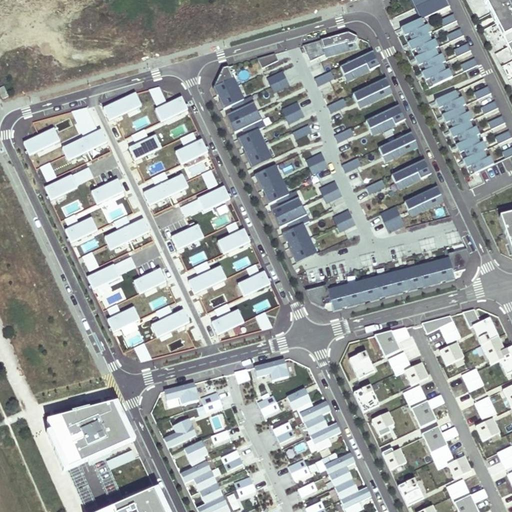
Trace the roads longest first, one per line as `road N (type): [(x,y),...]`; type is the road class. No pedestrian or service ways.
road 1 (residential): [(124,388),(6,143),(10,118),(90,92)]
road 2 (residential): [(469,220),(373,21),(352,16),(289,34)]
road 3 (residential): [(182,64),(311,335)]
road 4 (residential): [(216,360),(90,92)]
road 5 (residential): [(289,34),(373,247)]
road 6 (residential): [(408,308),(499,511)]
road 7 (residential): [(311,335),(393,511)]
road 8 (residential): [(289,511),(225,358)]
road 9 (residential): [(182,511),(124,388)]
